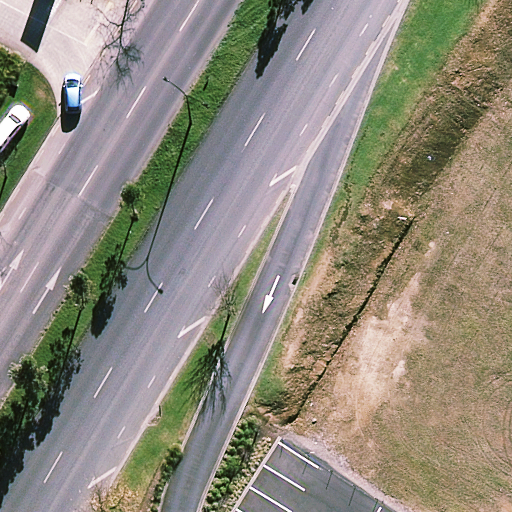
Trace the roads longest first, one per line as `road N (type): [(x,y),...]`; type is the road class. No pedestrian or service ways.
road 1 (secondary): [(333,0),(26,511)]
road 2 (secondary): [(0,341),(199,0)]
